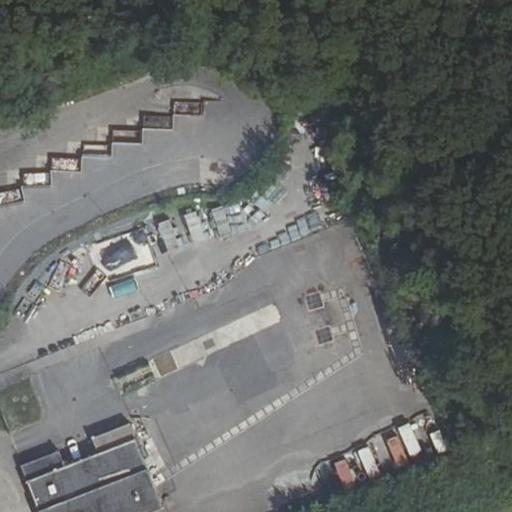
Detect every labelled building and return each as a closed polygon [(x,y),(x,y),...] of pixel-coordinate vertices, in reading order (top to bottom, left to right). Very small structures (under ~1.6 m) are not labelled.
[(114,140),(138,141),(138,130),(115,128),(114,140)] [(205,209),(189,214),(199,241),(214,236),(205,209)] [(161,222),(170,249),(184,245),(175,217),(161,222)] [(144,227),(87,247),(100,285),(157,265),(144,227)] [(64,465),(58,450),(20,465),(38,511),(150,511),(162,508),(128,422),(90,437),(95,452),(64,465)] [(378,439),(386,466),(426,455),(418,427),(378,439)] [(372,476),(382,471),(370,448),(361,453),(372,476)] [(351,455),(337,462),(350,489),(364,483),(351,455)]
